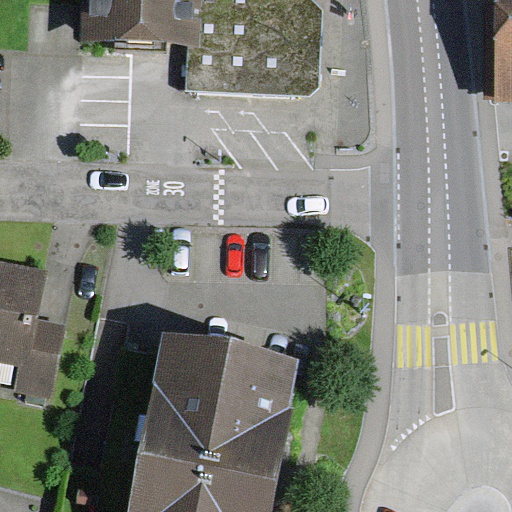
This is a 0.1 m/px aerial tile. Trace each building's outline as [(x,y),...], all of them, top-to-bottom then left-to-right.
[(98,0),(96,44),(193,48),(195,0),(98,0)] [(195,0),(193,48),(191,89),(314,94),(318,7),(303,6),(303,0),(195,0)] [(511,0),(500,0),(500,120),(511,120),(511,0)] [(47,286),(0,277),(0,371),(14,374),(9,399),(51,408),(64,344),(36,338),(47,286)] [(282,511),(305,393),(171,367),(143,511),(282,511)]
